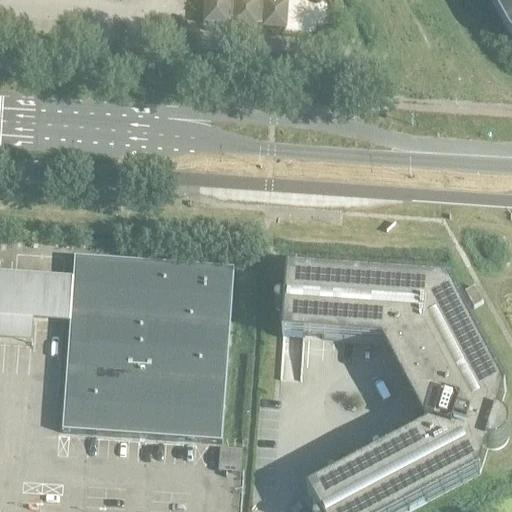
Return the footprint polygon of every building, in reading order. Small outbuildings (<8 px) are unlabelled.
[(299,0),(300,0),(302,1),(304,1),(307,1),(309,1),(310,0),(212,0),(213,1),(208,1),(207,24),(283,30),(285,7),(281,6),(281,0),(299,0)] [(511,0),(488,0),(507,34),(508,36),(510,38),(511,40),(511,0)] [(75,261),(71,322),(63,435),(222,446),(234,272),(75,261)] [(283,339),(376,346),(423,435),(308,496),(316,511),(412,511),(480,476),(488,450),(490,451),(492,451),(494,451),(496,451),(498,451),(500,450),(502,449),(503,448),(505,446),(507,443),(508,442),(508,440),(509,439),(509,437),(509,436),(509,434),(509,432),(508,431),(507,428),(506,426),(505,425),(502,423),(501,422),(500,422),(497,421),(505,395),(448,288),(288,277),(286,303),(280,303),(278,303),(277,304),(276,305),(275,306),(275,307),(275,309),(276,310),(277,311),(277,312),(278,312),(279,313),(285,313),(283,339)] [(475,289),(465,294),(474,310),(484,305),(475,289)] [(220,451),(218,474),(241,475),(243,452),(220,451)]
